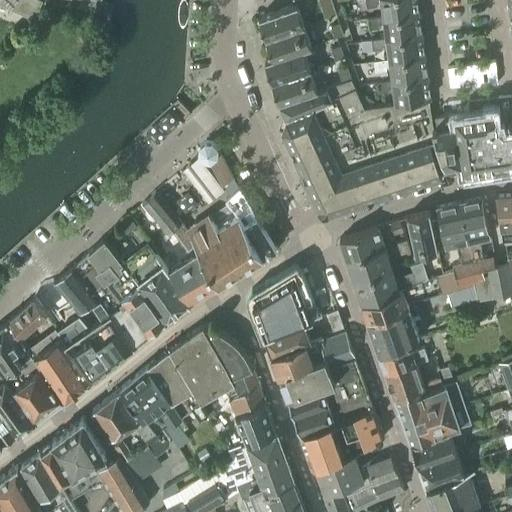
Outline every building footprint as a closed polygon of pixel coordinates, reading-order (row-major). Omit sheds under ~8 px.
[(43,0),(42,0),(0,0),(0,4),(34,19),(43,0)] [(318,0),(325,18),(336,14),(330,0),(318,0)] [(383,17),(418,12),(416,0),(365,0),(366,8),(377,6),(377,4),(381,3),(383,16),(383,17)] [(266,38),(287,31),(304,25),(297,4),(287,7),(277,10),(258,17),(266,38)] [(386,38),(421,33),(418,12),(383,17),(383,16),(368,18),(369,29),(380,28),(380,25),(384,24),(386,38)] [(334,39),(343,35),(339,23),(329,26),(334,39)] [(273,58),(287,54),(303,49),(304,50),(311,47),(304,25),(287,31),(266,38),(272,58),(273,58)] [(386,38),(371,40),(372,50),(383,49),(383,46),(387,45),(389,59),(424,54),(421,33),(386,38)] [(334,61),(343,58),(339,46),(330,49),(334,61)] [(273,58),(272,58),(265,60),(272,82),(310,69),(304,50),(303,49),(287,54),(273,58)] [(389,59),(374,61),(375,72),(386,70),(386,67),(390,67),(392,80),(392,81),(427,76),(424,54),(389,59)] [(338,71),(341,82),(350,79),(346,68),(338,71)] [(279,103),(286,101),(287,100),(317,90),(310,69),(272,82),(279,103)] [(395,103),(428,99),(430,98),(427,76),(392,81),(392,80),(376,83),(378,93),(389,92),(389,89),(393,88),(395,103)] [(287,100),(286,101),(279,103),(285,118),(281,129),(287,143),(296,161),(316,208),(328,213),(442,175),(431,140),(435,139),(433,131),(438,130),(437,126),(433,127),(428,99),(395,103),(363,108),(350,79),(341,82),(317,90),(287,100)] [(433,131),(435,139),(445,167),(460,164),(452,113),(435,116),(437,126),(438,130),(433,131)] [(511,164),(511,130),(502,132),(502,131),(498,128),(496,128),(494,113),(454,119),(462,172),(511,164)] [(200,144),(199,147),(199,151),(203,157),(210,158),(222,181),(232,176),(217,147),(217,146),(212,141),(205,140),(200,144)] [(238,211),(262,253),(267,250),(270,251),(277,247),(239,184),(225,197),(238,211)] [(181,219),(155,188),(141,201),(167,231),(181,219)] [(511,226),(511,199),(511,195),(495,196),(500,228),(501,228),(503,239),(504,239),(505,243),(509,243),(509,239),(511,239),(511,234),(511,226)] [(458,202),(471,258),(483,255),(479,238),(491,235),(482,196),(458,202)] [(471,258),(458,202),(436,207),(445,245),(456,243),(461,261),(471,258)] [(262,253),(238,211),(218,225),(212,217),(190,233),(198,247),(217,281),(242,265),(245,269),(251,265),(249,261),(262,253)] [(415,254),(437,249),(429,211),(406,216),(415,254)] [(393,233),(402,230),(398,219),(389,222),(393,233)] [(347,260),(384,247),(376,226),(339,239),(347,260)] [(73,262),(94,288),(110,310),(133,343),(164,317),(130,269),(127,272),(120,262),(123,260),(122,259),(104,236),(73,262)] [(409,251),(405,240),(398,243),(402,254),(409,251)] [(169,266),(190,298),(217,281),(198,247),(169,266)] [(384,247),(347,260),(354,281),(392,268),(384,247)] [(190,298),(169,266),(167,267),(157,254),(156,251),(158,250),(157,249),(154,251),(156,255),(136,270),(125,257),(122,259),(123,260),(120,262),(127,272),(130,269),(164,317),(190,298)] [(495,265),(493,255),(453,264),(455,270),(458,283),(472,280),(473,284),(477,300),(511,292),(511,274),(509,261),(495,265)] [(411,266),(417,282),(428,278),(423,261),(411,266)] [(87,326),(111,361),(112,360),(133,343),(110,310),(94,288),(73,262),(56,276),(81,309),(93,301),(100,311),(104,314),(93,322),(87,326)] [(257,315),(287,302),(291,301),(305,295),(294,267),(256,290),(251,300),(257,315)] [(392,268),(354,281),(361,301),(399,288),(392,268)] [(458,283),(455,270),(437,276),(442,294),(473,284),(472,280),(458,283)] [(434,277),(362,304),(367,318),(382,313),(382,315),(410,305),(407,297),(422,292),(420,288),(436,282),(434,277)] [(46,313),(47,313),(68,299),(52,279),(33,296),(46,313)] [(11,340),(19,334),(46,313),(33,296),(0,323),(0,324),(0,325),(11,340)] [(265,335),(287,326),(303,320),(322,313),(320,308),(311,311),(308,303),(294,308),(291,301),(287,302),(257,315),(265,335)] [(382,313),(367,318),(379,352),(408,342),(422,337),(410,305),(382,315),(382,313)] [(343,324),(337,307),(326,311),(333,328),(343,324)] [(59,334),(88,377),(111,361),(87,326),(93,322),(85,310),(58,328),(61,333),(59,334)] [(287,326),(265,335),(271,352),(322,333),(322,332),(321,333),(319,328),(308,332),(303,320),(287,326)] [(233,378),(202,323),(189,332),(209,368),(208,369),(218,387),(225,383),(227,388),(226,389),(228,393),(229,394),(238,387),(233,378)] [(202,323),(233,378),(252,364),(246,353),(241,346),(235,339),(226,332),(213,325),(202,323)] [(24,358),(0,325),(0,368),(35,417),(63,396),(33,352),(31,353),(24,358)] [(322,333),(271,352),(279,371),(325,355),(327,359),(332,358),(334,363),(355,355),(345,329),(323,336),(322,333)] [(167,393),(181,415),(193,407),(199,417),(207,413),(199,400),(201,398),(200,397),(218,387),(208,369),(209,368),(189,332),(146,364),(167,393)] [(88,377),(59,334),(48,341),(45,337),(37,343),(40,348),(38,349),(35,344),(29,349),(31,353),(33,352),(63,396),(88,377)] [(408,342),(379,352),(386,370),(415,360),(416,362),(427,359),(422,347),(411,350),(408,342)] [(325,355),(279,371),(288,396),(333,380),(360,369),(355,355),(334,363),(332,358),(327,359),(325,355)] [(505,383),(511,380),(511,357),(498,362),(505,383)] [(415,360),(386,370),(395,397),(419,388),(424,386),(416,362),(415,360)] [(167,393),(146,364),(119,385),(142,415),(144,414),(156,431),(145,438),(148,442),(143,444),(144,445),(123,458),(136,479),(158,465),(159,458),(155,453),(168,443),(169,438),(159,422),(151,410),(158,404),(169,422),(170,422),(180,415),(181,415),(167,393)] [(252,364),(233,378),(238,387),(229,394),(236,410),(264,399),(252,364)] [(35,417),(0,368),(0,405),(17,430),(35,417)] [(360,369),(333,380),(288,396),(294,413),(327,402),(340,397),(367,389),(360,369)] [(421,392),(419,388),(395,397),(403,422),(427,414),(428,416),(462,402),(455,380),(421,392)] [(144,414),(142,415),(119,385),(91,408),(109,436),(132,422),(144,439),(145,438),(156,431),(144,414)] [(340,397),(348,414),(373,406),(367,389),(340,397)] [(300,431),(348,414),(340,397),(327,402),(294,413),(300,431)] [(246,440),(247,440),(275,429),(264,399),(236,410),(234,411),(246,440)] [(428,416),(427,414),(403,422),(410,442),(439,432),(452,428),(469,422),(462,402),(428,416)] [(0,438),(2,441),(17,430),(0,405),(0,438)] [(373,406),(348,414),(300,431),(312,465),(315,464),(345,453),(361,447),(366,445),(365,442),(384,435),(373,406)] [(511,407),(500,411),(503,421),(509,420),(509,421),(511,420),(511,407)] [(109,458),(82,414),(49,439),(50,440),(41,446),(39,447),(70,497),(101,477),(122,511),(147,496),(136,479),(123,458),(119,452),(109,458)] [(170,422),(169,422),(165,425),(178,445),(188,437),(182,428),(187,425),(180,415),(170,422)] [(247,440),(246,440),(241,442),(252,475),(258,472),(260,478),(261,478),(263,483),(267,481),(268,485),(293,477),(275,429),(247,440)] [(439,432),(410,442),(419,464),(457,451),(449,430),(439,434),(439,432)] [(70,497),(39,447),(20,460),(50,511),(75,511),(78,510),(70,497)] [(345,453),(315,464),(325,490),(323,491),(330,511),(346,511),(365,505),(364,503),(404,486),(391,452),(367,462),(371,472),(364,475),(354,450),(346,453),(345,453)] [(457,451),(419,464),(427,486),(465,473),(457,451)] [(0,474),(0,500),(7,511),(45,511),(16,462),(0,474)] [(260,478),(258,472),(252,475),(253,476),(236,483),(242,498),(252,494),(259,511),(262,511),(301,497),(293,477),(268,485),(267,481),(263,483),(261,478),(260,478)] [(461,511),(478,506),(481,505),(469,472),(465,473),(427,486),(436,510),(458,503),(461,511)] [(187,499),(195,511),(201,511),(226,496),(217,481),(187,499)] [(306,511),(301,497),(262,511),(306,511)] [(188,511),(182,499),(157,511),(188,511)] [(458,503),(436,510),(437,511),(479,511),(478,506),(461,511),(458,503)]
